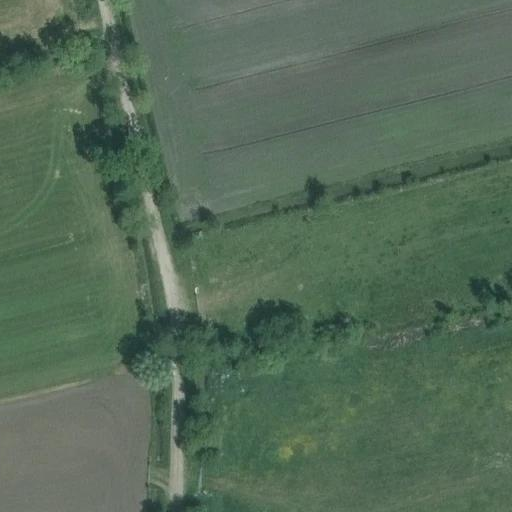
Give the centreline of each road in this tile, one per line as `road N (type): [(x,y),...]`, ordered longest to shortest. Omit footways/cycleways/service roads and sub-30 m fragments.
road 1 (track): [(156,229),(172,317),(176,511)]
road 2 (track): [(156,229),(107,0)]
